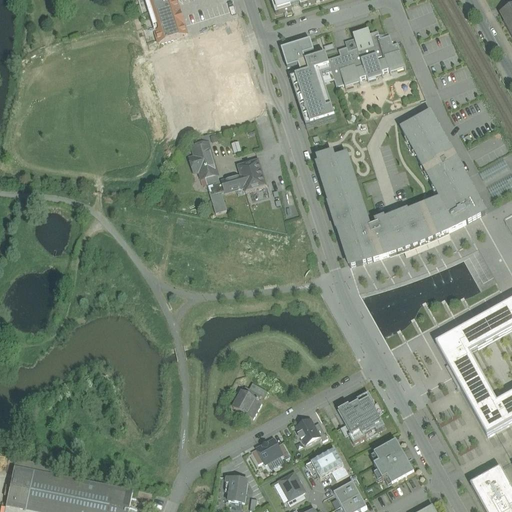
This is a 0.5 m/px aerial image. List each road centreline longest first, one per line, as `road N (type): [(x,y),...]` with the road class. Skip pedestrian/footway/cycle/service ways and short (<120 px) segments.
road 1 (residential): [(381,369),(338,282),(248,0)]
road 2 (residential): [(182,478),(381,369)]
road 3 (residential): [(444,481),(381,369)]
